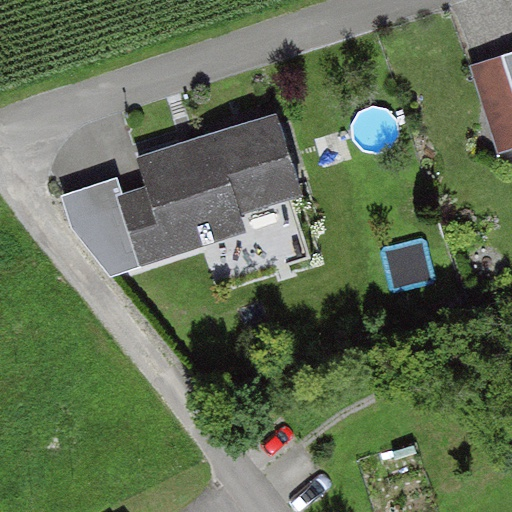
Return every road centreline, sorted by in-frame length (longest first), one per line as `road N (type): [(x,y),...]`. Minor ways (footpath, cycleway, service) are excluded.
road 1 (residential): [(276,511),(0,163)]
road 2 (residential): [(0,126),(391,0)]
